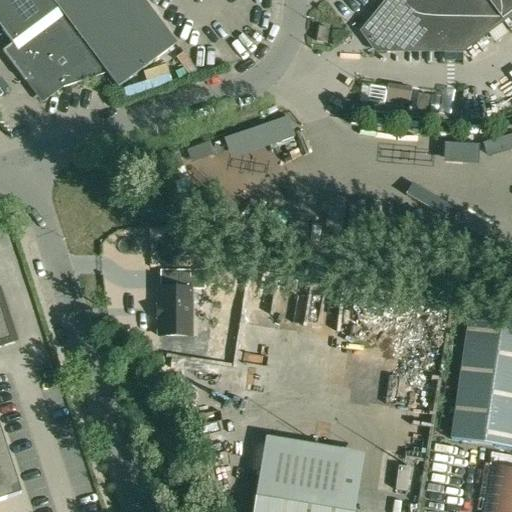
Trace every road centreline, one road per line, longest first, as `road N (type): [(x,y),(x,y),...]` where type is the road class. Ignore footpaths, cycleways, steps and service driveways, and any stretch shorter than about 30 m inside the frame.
road 1 (unclassified): [(138,511),(23,155)]
road 2 (unclassified): [(293,0),(280,58),(261,77),(23,155)]
